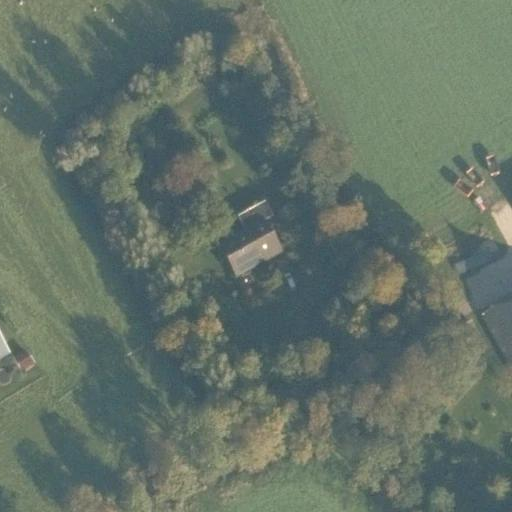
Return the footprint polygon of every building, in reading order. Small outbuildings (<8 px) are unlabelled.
[(218,248),(219,249),(236,281),(281,256),(264,224),(272,219),(265,205),(237,220),(244,233),(218,248)] [(511,302),(482,319),(511,372),(511,302)] [(484,348),(471,325),(444,340),(458,364),(484,348)] [(0,362),(9,357),(0,341),(0,362)] [(34,366),(25,352),(12,360),(21,374),(34,366)]
